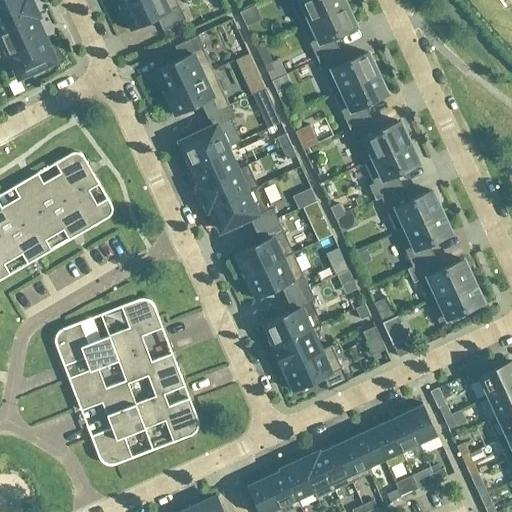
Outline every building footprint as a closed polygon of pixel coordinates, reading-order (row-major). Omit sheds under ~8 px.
[(0,31),(37,15),(30,0),(11,0),(0,5),(0,31)] [(185,19),(176,0),(134,0),(118,8),(129,30),(156,17),(162,30),(185,19)] [(310,21),(345,5),(342,0),(289,0),(301,26),(310,22),(310,21)] [(254,4),(239,11),(245,25),(261,18),(254,4)] [(310,22),(301,26),(317,60),(339,49),(332,35),(355,25),(345,5),(310,21),(310,22)] [(37,16),(37,15),(0,31),(0,54),(1,57),(44,38),(34,17),(37,16)] [(162,93),(213,70),(197,35),(174,46),(179,58),(155,69),(165,91),(162,92),(162,93)] [(56,63),(44,38),(1,57),(2,58),(4,58),(9,69),(2,73),(7,82),(39,68),(40,70),(56,63)] [(333,94),(377,74),(368,53),(345,64),(339,49),(317,60),(333,94)] [(267,72),(271,80),(285,73),(282,65),(267,72)] [(229,104),(213,70),(162,93),(173,116),(200,103),(205,115),(229,104)] [(386,94),(377,74),(333,94),(349,129),(371,118),(364,104),(386,94)] [(334,101),(318,107),(324,122),(340,116),(334,101)] [(220,134),(231,129),(227,120),(234,116),(229,104),(205,115),(211,127),(176,143),(187,166),(190,165),(190,164),(226,147),(220,134)] [(274,109),(261,115),(267,128),(280,122),(274,109)] [(365,163),(409,143),(399,122),(377,133),(371,118),(349,129),(365,163)] [(309,124),(294,131),(302,148),(317,141),(309,124)] [(290,144),(285,133),(276,137),(281,148),(290,144)] [(331,143),(342,167),(361,159),(350,135),(331,143)] [(418,163),(409,143),(365,163),(373,182),(368,185),(375,200),(380,197),(380,198),(403,187),(396,173),(418,163)] [(295,155),(290,144),(281,148),(286,159),(295,155)] [(197,187),(236,169),(226,147),(190,164),(190,165),(194,174),(191,175),(197,187)] [(99,183),(83,156),(82,155),(81,154),(79,153),(77,152),(75,152),(73,152),(72,152),(70,153),(54,163),(54,164),(55,164),(60,173),(61,172),(73,194),(92,226),(107,217),(109,216),(110,215),(111,213),(112,212),(112,210),(112,209),(112,207),(112,206),(111,205),(107,197),(106,198),(106,199),(96,204),(88,190),(99,183)] [(246,191),(236,169),(197,187),(207,209),(246,191)] [(350,186),(355,198),(370,192),(366,181),(370,180),(367,171),(323,187),(326,195),(350,186)] [(32,218),(73,194),(61,172),(60,173),(43,183),(37,174),(38,173),(37,172),(12,187),(13,188),(19,197),(19,196),(32,218)] [(254,229),(277,218),(261,184),(246,191),(207,209),(207,210),(210,208),(220,230),(248,217),(254,229)] [(396,232),(441,212),(431,191),(409,202),(403,187),(380,198),(396,232)] [(92,226),(73,194),(32,218),(44,240),(45,240),(62,230),(68,238),(67,239),(68,240),(92,226)] [(0,236),(32,218),(19,196),(19,197),(1,207),(0,204),(0,236)] [(338,203),(329,207),(334,218),(343,214),(338,203)] [(450,232),(441,212),(396,232),(412,266),(412,267),(434,256),(428,242),(450,232)] [(44,240),(32,218),(0,236),(0,259),(3,264),(21,254),(26,263),(26,264),(51,250),(51,248),(50,249),(45,240),(44,240)] [(276,245),(287,240),(277,218),(254,229),(259,241),(235,252),(245,274),(245,275),(282,258),(281,257),(276,245)] [(309,287),(292,252),(281,257),(282,258),(245,275),(245,274),(242,275),(253,299),(280,286),(286,298),(309,287)] [(428,301),(472,281),(463,260),(441,271),(434,256),(412,267),(412,266),(406,268),(413,283),(418,280),(428,301)] [(9,273),(3,264),(0,259),(0,279),(10,274),(9,272),(9,273)] [(343,260),(331,265),(335,275),(336,274),(347,269),(343,260)] [(348,278),(312,290),(318,308),(354,295),(348,278)] [(482,301),(472,281),(428,301),(438,322),(449,317),(450,320),(462,315),(460,311),(482,301)] [(309,287),(286,298),(291,310),(263,323),(273,345),(270,346),(270,347),(310,329),(321,324),(311,301),(314,300),(309,287)] [(162,327),(154,306),(154,305),(153,304),(151,302),(150,301),(148,300),(146,299),(144,298),(142,298),(140,298),(138,299),(120,306),(120,307),(121,307),(128,327),(108,335),(117,359),(146,348),(141,335),(162,327)] [(364,304),(355,308),(360,319),(369,315),(364,304)] [(390,307),(377,313),(381,322),(394,316),(390,307)] [(419,313),(428,332),(439,327),(430,308),(419,313)] [(394,316),(381,322),(392,345),(407,337),(396,315),(394,316)] [(117,359),(108,335),(88,343),(80,323),(81,322),(80,321),(62,328),(60,329),(59,330),(57,332),(55,334),(54,336),(54,337),(54,338),(54,340),(54,342),(55,344),(63,365),(84,357),(89,369),(89,370),(117,359)] [(385,349),(374,326),(362,331),(372,354),(385,349)] [(320,351),(319,350),(310,329),(270,347),(280,369),(320,351)] [(331,345),(319,350),(320,351),(280,369),(281,370),(284,368),(295,393),(311,386),(309,383),(342,368),(331,345)] [(151,361),(146,348),(117,359),(135,404),(163,393),(184,385),(172,353),(151,361)] [(135,404),(117,359),(89,370),(89,369),(68,378),(80,410),(101,402),(106,415),(135,404)] [(511,385),(511,360),(478,376),(487,397),(511,385)] [(511,409),(511,385),(487,397),(496,416),(511,409)] [(197,420),(189,398),(168,406),(163,393),(135,404),(144,428),(164,420),(172,440),(171,441),(172,442),(190,435),(192,434),(193,433),(195,431),(196,429),(197,427),(198,425),(198,423),(198,421),(197,420)] [(422,403),(404,411),(418,443),(423,454),(442,446),(422,403)] [(445,403),(438,406),(443,417),(450,414),(445,403)] [(123,436),(144,428),(135,404),(106,415),(111,428),(90,436),(98,457),(98,458),(99,459),(101,461),(102,462),(104,463),(105,464),(107,464),(108,465),(110,465),(112,465),(115,464),(132,457),(132,456),(131,456),(123,436)] [(511,433),(511,409),(496,416),(505,436),(511,433)] [(404,414),(387,421),(401,451),(418,443),(404,411),(403,412),(404,414)] [(455,425),(450,414),(443,417),(448,428),(455,425)] [(387,421),(370,429),(383,459),(401,451),(387,421)] [(370,429),(352,438),(369,473),(370,473),(367,466),(383,459),(370,429)] [(351,481),(369,473),(352,438),(336,445),(335,446),(351,481)] [(463,442),(456,446),(461,457),(468,453),(463,442)] [(334,489),(351,481),(335,446),(336,445),(335,443),(316,451),(334,489)] [(316,497),(334,489),(316,451),(299,460),(316,497)] [(473,464),(468,453),(461,457),(466,467),(473,464)] [(299,460),(281,468),(282,470),(283,470),(299,505),(300,505),(297,498),(313,491),(316,498),(316,497),(299,460)] [(432,473),(435,480),(446,475),(443,468),(432,473)] [(280,511),(284,511),(299,505),(283,470),(282,470),(265,478),(280,511)] [(435,480),(432,473),(421,478),(424,485),(435,480)] [(258,511),(280,511),(265,478),(247,486),(258,511)] [(481,482),(474,485),(479,496),(486,492),(481,482)] [(397,489),(400,496),(411,491),(408,484),(397,489)] [(400,496),(397,489),(386,494),(389,501),(400,496)] [(491,503),(486,492),(479,496),(484,507),(491,503)] [(196,502),(195,502),(199,511),(224,511),(217,496),(197,505),(196,502)] [(362,505),(366,511),(376,507),(373,500),(362,505)] [(199,511),(195,502),(176,511),(199,511)] [(491,503),(484,507),(486,511),(492,511),(495,511),(491,503)]
